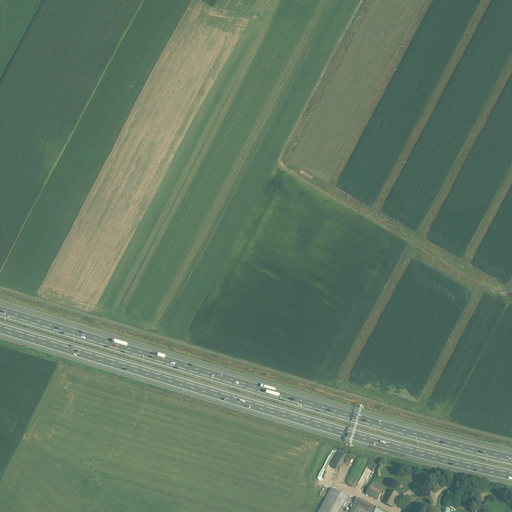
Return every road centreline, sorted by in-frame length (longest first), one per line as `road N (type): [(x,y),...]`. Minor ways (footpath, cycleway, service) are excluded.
road 1 (motorway): [(0,328),(511,477)]
road 2 (motorway): [(511,460),(0,311)]
road 3 (track): [(362,0),(280,164),(502,296),(511,294)]
